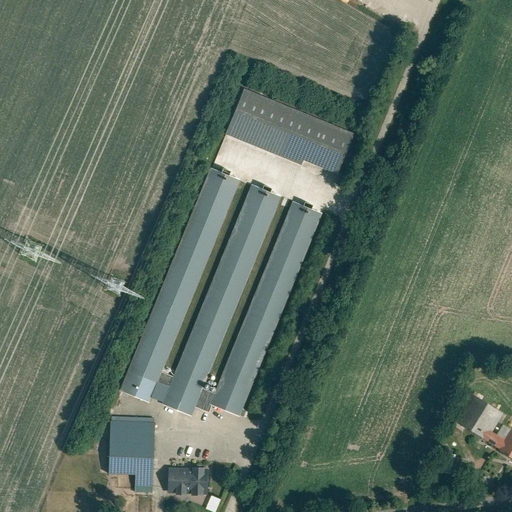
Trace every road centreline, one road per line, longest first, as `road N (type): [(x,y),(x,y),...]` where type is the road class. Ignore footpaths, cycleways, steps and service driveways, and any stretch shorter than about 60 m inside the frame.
road 1 (track): [(227,511),(438,0)]
road 2 (unclassified): [(511,496),(393,511)]
